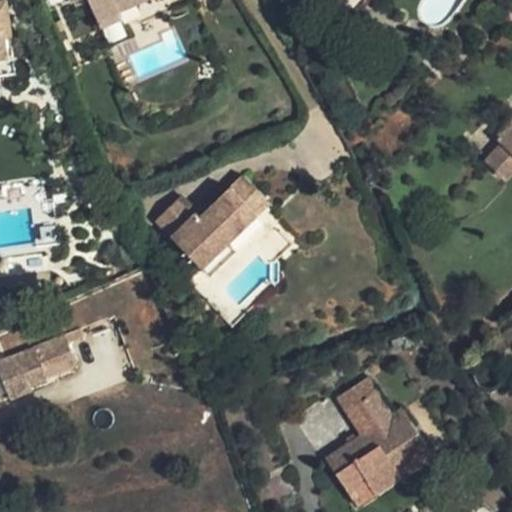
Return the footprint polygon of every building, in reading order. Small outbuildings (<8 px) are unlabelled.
[(138,0),(70,0),(71,1),(72,0),(89,0),(100,25),(121,16),(118,9),(138,0)] [(298,0),(309,11),(320,0),(298,0)] [(7,2),(0,3),(0,12),(3,36),(12,35),(7,2)] [(511,119),(496,137),(501,144),(487,159),(506,177),(511,171),(511,119)] [(244,178),(213,206),(200,219),(195,214),(180,197),(155,221),(200,269),(227,243),(268,204),(244,178)] [(200,219),(213,206),(208,202),(195,214),(200,219)] [(257,256),(267,269),(291,247),(279,234),(257,256)] [(235,252),(227,243),(200,269),(208,277),(235,252)] [(221,290),(208,277),(194,291),(230,327),(273,287),(265,280),(265,279),(236,306),(221,290)] [(142,325),(135,308),(109,318),(115,335),(121,333),(142,325)] [(171,398),(142,325),(121,333),(140,380),(99,396),(96,388),(85,392),(64,400),(55,404),(56,406),(3,427),(10,444),(33,435),(40,454),(70,442),(71,447),(112,430),(109,422),(171,398)] [(140,380),(121,333),(115,335),(130,374),(96,388),(99,396),(140,380)] [(418,341),(416,333),(391,342),(394,351),(400,349),(409,349),(414,343),(418,341)] [(63,336),(33,348),(44,377),(54,373),(74,365),(63,336)] [(33,348),(0,360),(0,376),(6,392),(8,398),(30,389),(27,383),(44,377),(33,348)] [(74,365),(54,373),(64,400),(85,392),(74,365)] [(337,398),(346,412),(356,405),(371,429),(361,435),(325,459),(347,494),(365,482),(374,494),(400,477),(400,476),(395,468),(426,449),(401,410),(390,417),(367,379),(337,398)] [(356,405),(346,412),(361,435),(371,429),(356,405)] [(112,430),(71,447),(81,471),(88,468),(91,472),(95,475),(99,476),(104,476),(108,475),(111,473),(114,470),(114,467),(115,463),(114,458),(122,455),(112,430)] [(40,454),(33,435),(10,444),(19,468),(42,459),(40,454)] [(431,455),(426,449),(395,468),(400,476),(431,455)] [(365,482),(347,494),(356,506),(374,494),(365,482)]
